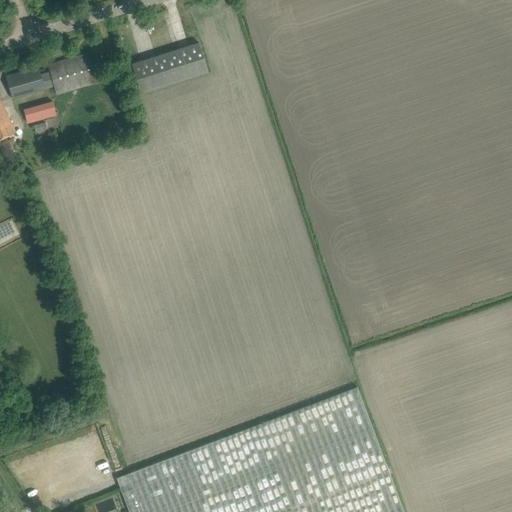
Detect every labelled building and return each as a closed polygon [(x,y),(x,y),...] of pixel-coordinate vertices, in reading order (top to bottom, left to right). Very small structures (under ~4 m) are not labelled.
[(199,42),(131,64),(140,93),(208,71),(199,42)] [(99,81),(90,52),(48,65),(50,72),(40,75),(43,83),(53,80),(56,93),(99,81)] [(0,140),(16,133),(0,98),(0,140)] [(22,121),(51,113),(47,99),(18,106),(22,121)] [(404,511),(357,387),(117,477),(121,488),(129,511),(404,511)]
